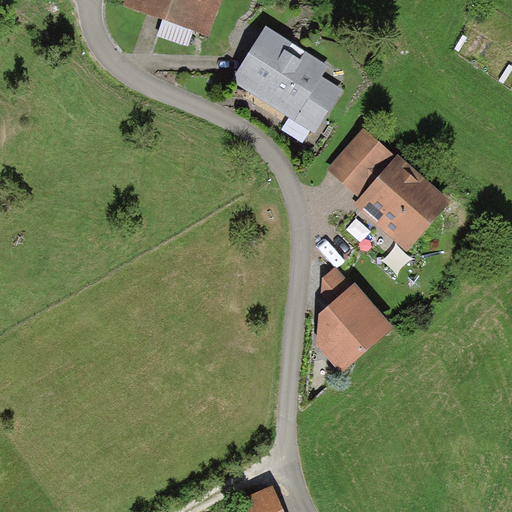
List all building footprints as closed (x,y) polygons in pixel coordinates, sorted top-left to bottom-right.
[(125,0),(124,6),(208,35),(220,0),(125,0)] [(267,28),(233,83),(315,134),(342,91),(321,78),(329,66),(267,28)] [(167,31),(163,41),(194,52),(198,42),(167,31)] [(328,170),(360,200),(397,158),(364,131),(328,170)] [(360,200),(356,205),(408,251),(450,204),(397,158),(360,200)] [(331,307),(353,288),(337,269),(323,281),(321,295),(331,307)] [(393,330),(356,286),(353,288),(331,307),(319,317),(316,344),(341,373),(393,330)] [(281,511),(272,490),(243,503),(246,511),(281,511)]
